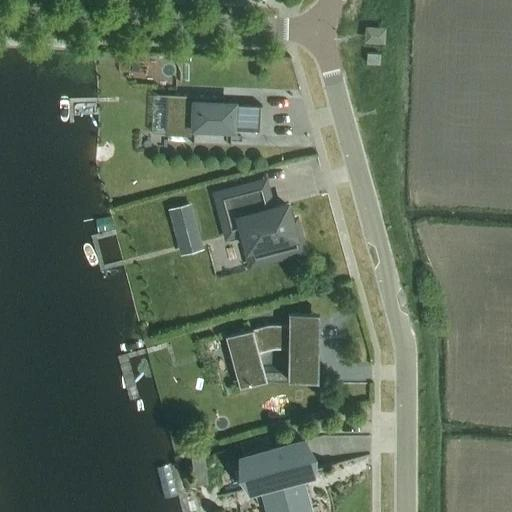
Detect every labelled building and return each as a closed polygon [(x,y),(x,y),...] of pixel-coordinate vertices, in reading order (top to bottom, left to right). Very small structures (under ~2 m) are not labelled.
[(368,29),(368,38),(381,39),(382,30),(368,29)] [(367,63),(379,63),(379,53),(367,53),(367,63)] [(225,96),(157,93),(157,95),(169,95),(168,133),(195,134),(195,127),(232,128),(258,129),(258,106),(262,106),(262,105),(224,103),(225,96)] [(265,181),(217,194),(228,236),(243,232),(251,265),(304,251),(295,220),(291,221),(286,204),(262,211),(255,184),(263,182),(263,183),(265,183),(265,181)] [(177,239),(200,233),(192,203),(169,209),(177,239)] [(268,380),(265,369),(259,352),(272,349),(287,349),(288,380),(318,380),(318,351),(314,351),(315,325),(273,324),(266,325),(226,336),(228,346),(240,388),(268,380)] [(241,443),(244,453),(270,446),(267,435),(241,443)] [(314,472),(313,470),(305,442),(305,440),(240,458),(248,488),(248,490),(264,485),(267,496),(265,497),(265,498),(269,511),(308,511),(306,503),(308,502),(303,486),(301,487),(298,476),(314,472)] [(192,457),(194,471),(206,469),(205,456),(192,457)]
